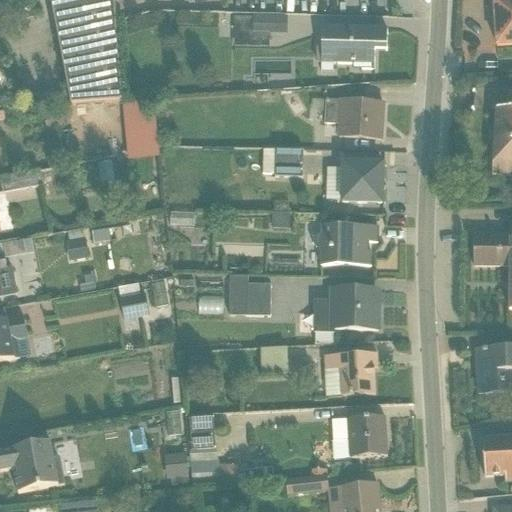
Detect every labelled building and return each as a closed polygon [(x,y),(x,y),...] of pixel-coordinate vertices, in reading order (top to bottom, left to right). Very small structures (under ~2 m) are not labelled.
[(48,0),(60,106),(117,99),(106,0),(48,0)] [(491,48),(511,47),(511,0),(489,2),(491,48)] [(222,49),(257,48),(257,37),(275,36),(275,18),(221,20),(222,49)] [(382,52),(384,32),(317,28),(315,62),(371,66),(371,52),(382,52)] [(275,88),(275,76),(243,78),(243,89),(275,88)] [(245,123),(268,122),(267,99),(244,100),(245,123)] [(383,142),(385,106),(324,104),(323,127),(335,128),(335,140),(383,142)] [(488,177),(511,177),(511,113),(491,112),(488,177)] [(309,181),(309,169),(291,169),(291,150),(266,150),(265,180),(309,181)] [(263,178),(264,151),(250,151),(249,177),(263,178)] [(318,167),(314,167),(313,201),(330,202),(331,162),(318,161),(318,167)] [(336,206),(378,208),(380,166),(338,164),(336,206)] [(156,226),(178,227),(179,217),(157,216),(156,226)] [(504,312),(511,312),(511,225),(506,225),(506,238),(470,237),(469,270),(505,271),(504,312)] [(375,246),(375,230),(320,229),(319,269),(369,270),(370,257),(365,257),(365,245),(375,246)] [(73,234),(53,237),(57,263),(77,260),(73,234)] [(229,283),(227,324),(271,327),(273,297),(249,295),(250,284),(229,283)] [(106,289),(108,302),(128,299),(125,286),(106,289)] [(140,288),(143,309),(157,307),(153,286),(140,288)] [(376,336),(377,293),(327,291),(325,334),(376,336)] [(137,302),(110,301),(109,319),(136,320),(137,302)] [(0,365),(17,363),(14,345),(27,343),(23,321),(0,325),(0,365)] [(181,349),(200,348),(199,335),(181,336),(181,349)] [(250,374),(278,374),(278,348),(249,348),(250,374)] [(511,375),(511,349),(472,351),(474,398),(502,397),(502,375),(511,375)] [(378,399),(376,358),(323,361),(326,402),(378,399)] [(181,474),(204,474),(203,417),(179,417),(181,474)] [(328,463),(387,462),(386,423),(327,424),(328,463)] [(480,486),(511,485),(511,441),(479,442),(480,486)] [(15,496),(54,488),(45,447),(0,455),(0,476),(10,475),(15,496)] [(315,494),(315,476),(276,478),(276,495),(315,494)] [(328,511),(379,511),(377,487),(327,493),(328,511)] [(49,511),(85,511),(85,502),(50,503),(49,511)]
